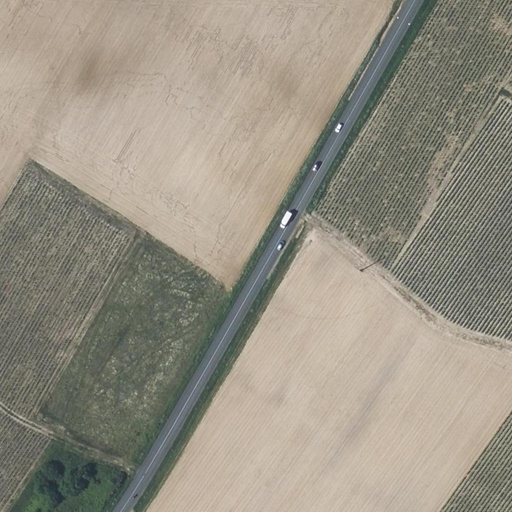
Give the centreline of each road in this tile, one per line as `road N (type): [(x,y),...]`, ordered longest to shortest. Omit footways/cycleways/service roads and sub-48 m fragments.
road 1 (secondary): [(416,0),(119,511)]
road 2 (track): [(0,403),(37,431),(142,474)]
